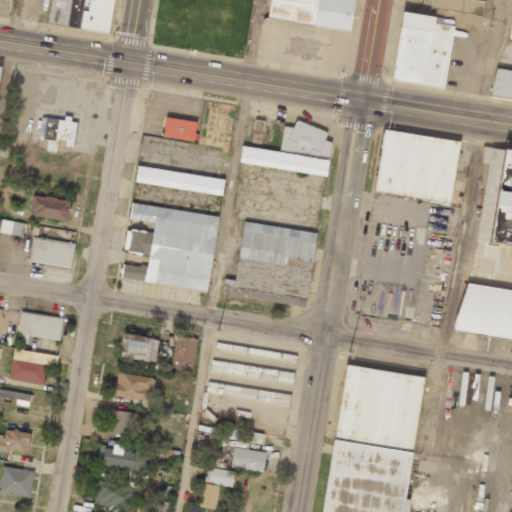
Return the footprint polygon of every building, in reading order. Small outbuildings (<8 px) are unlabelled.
[(51,0),(48,24),(109,34),(114,0),(51,0)] [(267,0),(265,19),(350,31),(354,0),(267,0)] [(476,0),(430,0),(429,8),(481,16),(483,1),(476,0)] [(400,11),(390,77),(390,79),(392,80),(442,88),(452,25),(440,24),(441,18),(400,11)] [(491,97),(511,99),(511,71),(494,69),(491,97)] [(37,138),(66,141),(65,146),(74,147),(77,120),(63,118),(63,120),(39,117),(37,138)] [(197,121),(164,118),(163,138),(195,141),(197,121)] [(261,144),(263,121),(253,120),(251,143),(261,144)] [(242,146),(239,164),(326,177),(331,142),(325,141),(327,128),(293,123),(293,129),(283,128),(280,151),(242,146)] [(383,131),(373,192),(447,204),(457,142),(383,131)] [(511,151),(506,150),(490,242),(511,245),(511,151)] [(14,181),(29,183),(31,166),(16,165),(14,181)] [(137,167),(135,184),(222,195),(224,179),(137,167)] [(67,221),(70,200),(33,195),(30,215),(67,221)] [(218,215),(132,204),(130,220),(152,223),(151,232),(128,229),(124,252),(148,255),(146,268),(123,265),(121,279),(208,291),(218,215)] [(305,307),(317,228),(244,217),(233,296),(305,307)] [(0,229),(0,233),(23,236),(24,222),(1,220),(0,229)] [(70,268),(75,241),(33,235),(29,262),(70,268)] [(511,340),(511,290),(462,284),(456,333),(511,340)] [(62,318),(20,312),(17,333),(59,340),(62,318)] [(119,357),(155,362),(158,338),(123,334),(119,357)] [(197,339),(176,335),(170,367),(191,371),(197,339)] [(57,356),(13,348),(8,378),(42,384),(45,364),(55,366),(57,356)] [(344,365),(321,511),(402,511),(423,377),(344,365)] [(150,401),(153,377),(116,373),(114,397),(150,401)] [(15,405),(30,406),(31,394),(0,390),(0,396),(16,398),(15,405)] [(108,434),(131,436),(134,413),(110,410),(108,434)] [(4,435),(0,434),(0,449),(28,453),(30,433),(5,430),(4,435)] [(264,432),(222,430),(222,440),(264,442),(264,432)] [(151,454),(122,449),(123,446),(113,444),(112,450),(100,447),(96,467),(147,478),(151,454)] [(230,468),(263,471),(265,451),(232,448),(230,468)] [(0,493),(30,496),(33,470),(2,467),(0,488),(0,493)] [(232,486),(234,471),(206,468),(205,483),(232,486)] [(93,504),(134,510),(138,486),(123,484),(96,480),(93,504)] [(216,508),(218,485),(201,483),(199,507),(216,508)]
